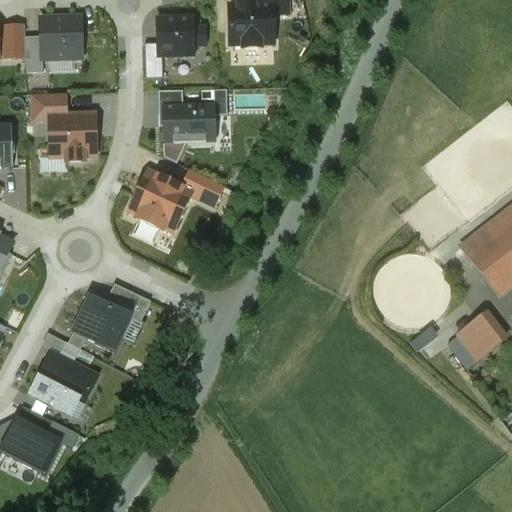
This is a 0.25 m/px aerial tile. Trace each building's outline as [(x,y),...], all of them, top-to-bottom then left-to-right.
[(228,8),(229,48),(275,46),(274,7),(228,8)] [(81,21),(41,22),(42,62),(82,61),(81,21)] [(158,26),(159,59),(195,58),(194,25),(158,26)] [(217,93),(219,113),(230,113),(228,92),(217,93)] [(215,108),(164,110),(164,108),(162,108),(163,128),(159,129),(160,130),(163,130),(163,148),(216,146),(215,108)] [(94,119),(50,120),(51,160),(67,160),(68,165),(83,165),(83,159),(95,159),(94,119)] [(0,129),(0,170),(13,170),(11,129),(0,129)] [(192,196),(148,175),(130,215),(139,219),(137,222),(152,229),(163,234),(164,231),(173,235),(192,196)] [(511,210),(461,250),(498,297),(511,286),(511,210)] [(14,246),(1,239),(1,237),(0,236),(0,282),(0,283),(12,258),(9,257),(14,246)] [(88,299),(72,335),(116,355),(133,318),(88,299)] [(498,332),(469,354),(477,365),(506,343),(498,332)] [(54,356),(31,399),(70,420),(93,377),(54,356)] [(62,445),(17,422),(16,421),(0,452),(0,455),(45,479),(62,445)]
